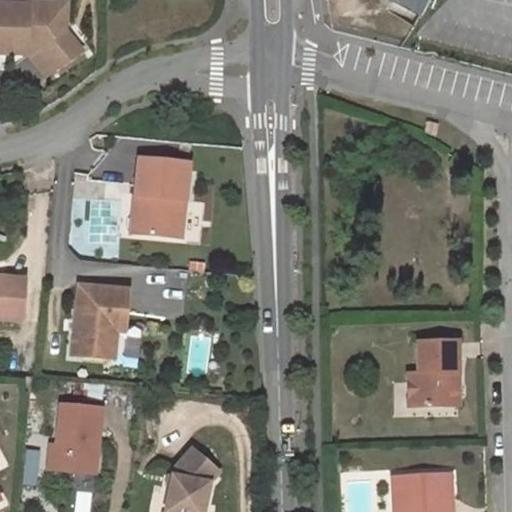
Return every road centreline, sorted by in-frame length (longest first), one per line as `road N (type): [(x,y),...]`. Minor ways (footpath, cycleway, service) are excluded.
road 1 (unclassified): [(281,511),(273,63)]
road 2 (residential): [(273,63),(124,86),(40,139),(0,149)]
road 3 (residential): [(273,63),(310,65),(498,117)]
road 4 (residential): [(498,117),(505,275)]
road 5 (residential): [(505,275),(511,431)]
